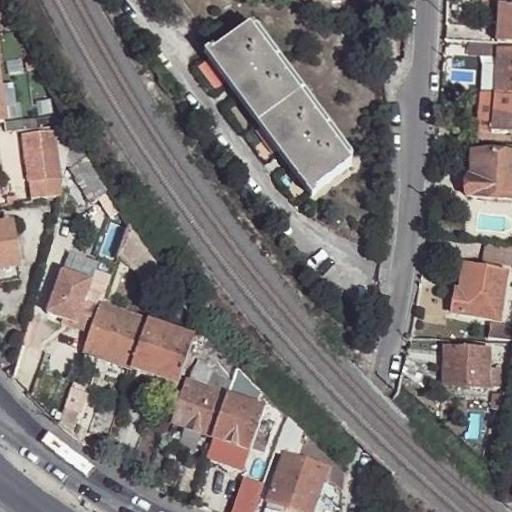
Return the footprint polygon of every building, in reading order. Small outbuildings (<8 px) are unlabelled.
[(507,25),(505,45),(511,45),(511,6),(501,5),(501,7),(499,20),(507,21),(507,25)] [(498,44),(505,45),(507,25),(507,21),(499,20),(499,25),(498,44)] [(348,161),(252,31),(250,26),(211,53),(313,192),(351,164),(348,161)] [(256,28),(252,31),(348,161),(352,157),(256,28)] [(498,50),(498,45),(471,43),(469,57),(497,58),(498,50)] [(511,51),(498,50),(497,58),(495,94),(511,95),(511,51)] [(492,134),(495,94),(479,93),(475,132),(492,134)] [(511,95),(495,94),(492,134),(511,136),(511,95)] [(58,160),(56,142),(54,132),(23,137),(31,196),(60,192),(60,190),(58,160)] [(98,200),(107,193),(73,137),(66,161),(76,179),(91,203),(98,200)] [(66,159),(69,140),(56,142),(58,160),(66,159)] [(511,201),(511,156),(474,153),(471,179),(467,179),(466,198),(511,201)] [(91,203),(76,179),(66,185),(80,210),(91,203)] [(7,201),(16,200),(15,192),(6,193),(7,201)] [(125,222),(107,193),(98,200),(107,217),(115,226),(115,225),(117,226),(119,227),(125,222)] [(110,241),(115,226),(105,223),(100,238),(110,241)] [(0,268),(16,267),(10,225),(0,226),(0,268)] [(157,265),(128,225),(122,241),(150,272),(157,265)] [(456,291),(453,313),(499,320),(506,272),(466,265),(461,291),(456,291)] [(0,282),(18,280),(16,267),(0,268),(0,282)] [(89,338),(99,308),(83,302),(91,281),(61,271),(45,316),(75,326),(73,332),(89,338)] [(148,323),(100,306),(99,308),(89,338),(84,353),(131,370),(148,323)] [(194,338),(148,323),(131,370),(148,375),(179,385),(191,349),(194,338)] [(196,331),(194,338),(191,349),(199,351),(209,340),(210,339),(199,325),(196,331)] [(219,349),(210,339),(209,340),(199,351),(210,363),(217,352),(219,349)] [(489,388),(489,368),(489,348),(446,347),(444,386),(489,388)] [(237,368),(219,349),(217,352),(210,363),(207,368),(232,383),(234,378),(237,368)] [(430,374),(405,360),(401,375),(426,388),(430,374)] [(259,390),(237,368),(234,378),(254,396),(255,395),(259,390)] [(500,368),(489,368),(489,388),(500,388),(500,368)] [(179,385),(148,375),(145,384),(176,394),(179,385)] [(172,424),(213,439),(227,396),(187,382),(172,424)] [(263,394),(259,390),(255,395),(259,399),(263,394)] [(500,410),(502,394),(494,394),(491,409),(500,410)] [(227,396),(213,439),(250,452),(250,451),(260,422),(264,412),(265,410),(227,396)] [(106,441),(118,410),(100,403),(90,434),(106,441)] [(286,418),(281,412),(278,418),(282,421),(286,422),(286,418)] [(260,422),(250,451),(264,455),(274,427),(269,425),(260,422)] [(303,434),(292,423),(287,429),(295,437),(290,443),(298,448),(303,434)] [(323,479),(343,492),(345,477),(303,434),(298,448),(294,459),(326,470),(323,479)] [(293,511),(311,511),(323,479),(326,470),(294,459),(283,456),(268,503),(293,511)]
